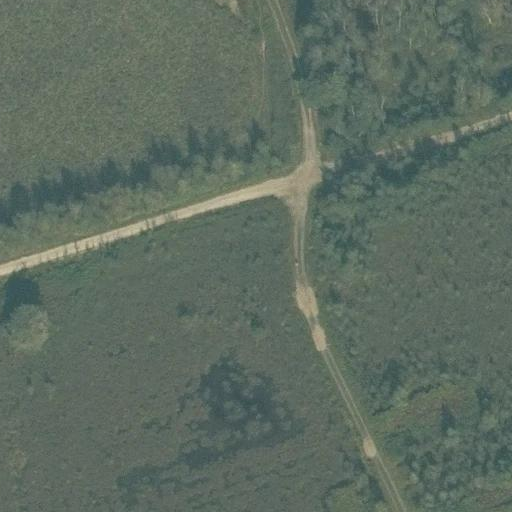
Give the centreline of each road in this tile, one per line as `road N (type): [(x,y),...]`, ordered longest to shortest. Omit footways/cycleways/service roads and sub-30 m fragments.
road 1 (track): [(400,511),(300,283),(297,229),(306,179)]
road 2 (track): [(306,179),(0,271)]
road 3 (track): [(306,179),(511,118)]
road 4 (track): [(306,179),(305,95),(273,0)]
